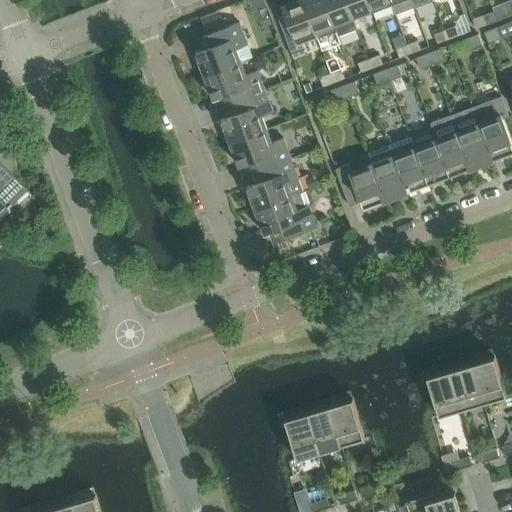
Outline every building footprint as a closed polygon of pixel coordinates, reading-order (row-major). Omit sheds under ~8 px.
[(316,32),(303,0),(298,0),(283,6),(284,9),(277,12),(293,56),(307,51),(304,42),(318,37),(316,32)] [(325,0),(303,0),(316,32),(318,37),(318,38),(319,37),(337,31),(335,25),(325,0)] [(347,0),(325,0),(335,25),(337,31),(339,36),(358,29),(354,18),(347,0)] [(373,10),(369,0),(347,0),(354,18),(373,10)] [(369,0),(373,10),(392,3),(390,0),(369,0)] [(390,0),(392,3),(393,3),(397,13),(415,7),(412,0),(390,0)] [(511,14),(511,0),(509,0),(493,6),(495,11),(498,20),(511,14)] [(475,18),(479,27),(498,20),(495,11),(475,18)] [(449,39),(470,31),(466,21),(445,29),(449,39)] [(197,51),(205,75),(242,61),(253,57),(240,22),(196,38),(201,50),(197,51)] [(498,27),(485,32),(489,42),(501,38),(498,27)] [(435,33),(439,43),(449,39),(445,29),(435,33)] [(479,33),(467,38),(471,49),(484,44),(479,33)] [(422,49),(419,40),(407,44),(411,53),(422,49)] [(397,48),(400,57),(411,53),(407,44),(397,48)] [(433,64),(446,59),(441,48),(429,53),(433,64)] [(417,57),(421,68),(433,64),(429,53),(417,57)] [(384,64),(381,54),(369,58),(372,68),(384,64)] [(359,62),(362,72),(372,68),(369,58),(359,62)] [(242,61),(205,75),(214,98),(218,97),(222,107),(229,104),(266,90),(258,70),(247,74),(242,61)] [(332,72),(331,73),(334,82),(353,75),(349,66),(342,69),(339,62),(329,66),(332,72)] [(403,75),(399,64),(387,69),(391,80),(403,75)] [(375,73),(379,84),(391,80),(387,69),(375,73)] [(287,71),(290,81),(295,79),(292,70),(287,71)] [(321,77),(324,86),(334,82),(331,73),(321,77)] [(360,92),(356,80),(344,85),(348,96),(360,92)] [(308,93),(314,91),(311,83),(305,85),(308,93)] [(332,89),(336,100),(348,96),(344,85),(332,89)] [(229,104),(222,107),(226,117),(222,119),(231,142),(268,128),(263,115),(274,111),(266,90),(229,104)] [(509,117),(510,116),(502,96),(474,106),(494,159),(511,151),(511,140),(503,116),(508,115),(509,117)] [(472,167),(494,159),(474,106),(453,114),(472,167)] [(433,128),(438,139),(451,175),(472,167),(453,114),(431,122),(433,128)] [(268,128),(231,142),(240,166),(244,164),(247,174),(255,171),(292,158),(284,138),(273,142),(268,128)] [(451,175),(438,139),(433,128),(412,136),(430,183),(451,175)] [(409,191),(430,183),(412,136),(391,144),(409,191)] [(369,152),(387,199),(409,191),(391,144),(369,152)] [(16,166),(10,148),(0,151),(0,197),(5,203),(23,186),(10,172),(16,166)] [(362,202),(365,208),(387,199),(369,152),(373,163),(352,171),(349,164),(336,168),(351,206),(362,202)] [(255,171),(247,174),(251,185),(248,186),(256,209),(304,191),(292,158),(255,171)] [(304,191),(256,209),(265,233),(270,231),(274,242),(281,240),(317,226),(304,191)] [(507,396),(495,356),(473,363),(485,403),(507,396)] [(463,410),(485,403),(473,363),(451,369),(463,410)] [(428,376),(440,416),(463,410),(451,369),(428,376)] [(365,438),(353,398),(331,405),(343,445),(365,438)] [(309,411),(321,452),(343,445),(331,405),(309,411)] [(286,418),(298,458),(321,452),(309,411),(286,418)] [(501,456),(500,456),(498,448),(481,453),(483,461),(483,462),(501,457),(501,456)] [(473,465),(473,464),(470,456),(454,461),(453,460),(456,470),(473,465)] [(381,492),(379,483),(378,483),(362,488),(364,496),(364,497),(381,492)] [(359,499),(359,498),(358,498),(356,490),(339,495),(342,503),(341,503),(341,504),(359,499)] [(407,501),(410,511),(461,511),(455,492),(438,498),(436,493),(407,501)] [(101,511),(96,494),(74,501),(77,511),(101,511)] [(314,511),(331,507),(331,506),(328,498),(312,503),(312,502),(311,502),(314,511)] [(77,511),(74,501),(52,507),(53,511),(77,511)]
